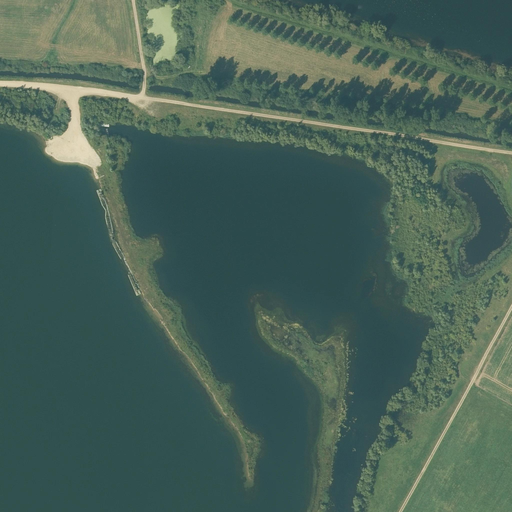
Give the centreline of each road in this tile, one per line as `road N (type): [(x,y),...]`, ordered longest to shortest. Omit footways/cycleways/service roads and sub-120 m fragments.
road 1 (track): [(0,83),(143,96),(511,154)]
road 2 (track): [(511,89),(228,0)]
road 3 (track): [(511,309),(401,511)]
